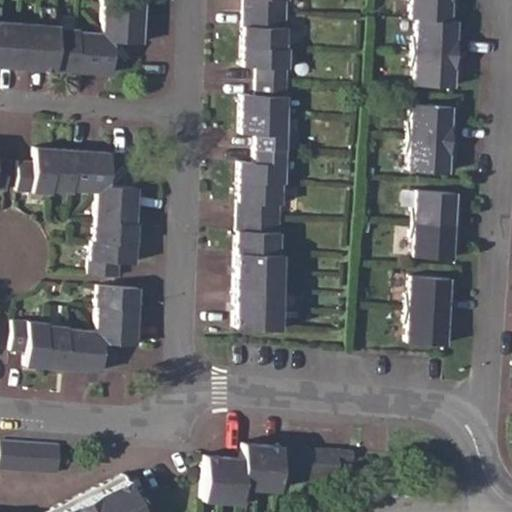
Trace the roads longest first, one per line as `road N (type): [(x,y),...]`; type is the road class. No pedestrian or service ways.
road 1 (residential): [(511,23),(484,393),(469,424)]
road 2 (residential): [(469,424),(435,405),(219,390),(179,397)]
road 3 (residential): [(179,397),(182,113)]
road 4 (residential): [(179,397),(139,422),(0,411)]
road 5 (residential): [(0,102),(182,113)]
